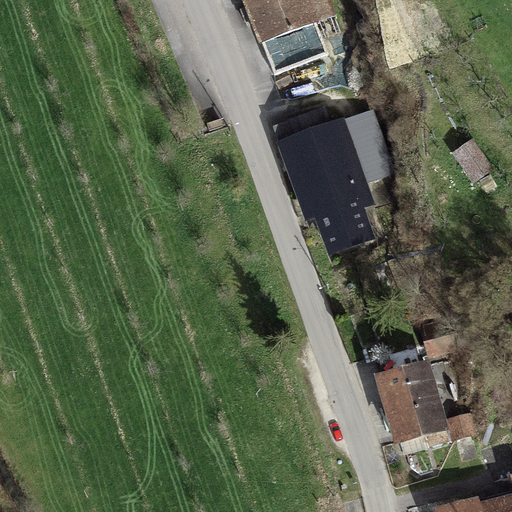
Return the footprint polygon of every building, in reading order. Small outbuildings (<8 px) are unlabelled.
[(309,0),(242,0),(261,46),(319,24),(309,0)] [(377,108),(283,141),(324,258),(392,234),(366,160),(392,151),(377,108)] [(472,139),(453,152),(473,182),(493,169),(472,139)] [(424,362),(372,377),(392,443),(443,427),(424,362)] [(511,511),(511,489),(436,509),(437,511),(511,511)]
